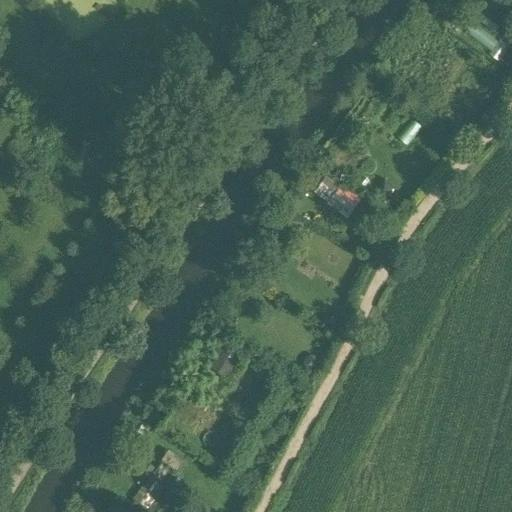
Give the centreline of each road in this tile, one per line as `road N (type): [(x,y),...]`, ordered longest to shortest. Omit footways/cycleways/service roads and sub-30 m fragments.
road 1 (track): [(12,511),(197,205),(333,0)]
road 2 (track): [(258,511),(412,217),(511,106)]
